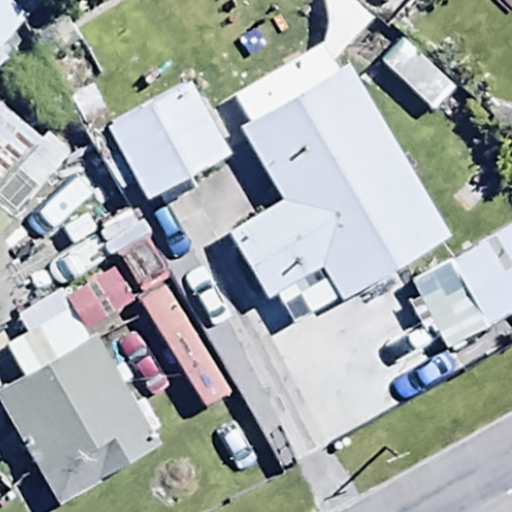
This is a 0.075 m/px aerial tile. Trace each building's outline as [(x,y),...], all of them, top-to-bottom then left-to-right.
[(0,50),(24,23),(0,1),(0,50)] [(442,244),(341,74),(330,80),(312,49),(225,101),(243,131),(235,136),(276,205),(218,240),(257,306),(313,273),(334,309),(442,244)] [(223,164),(182,90),(103,134),(144,208),(223,164)] [(511,317),(511,227),(444,271),(485,335),(511,317)] [(0,379),(6,390),(0,393),(0,419),(51,511),(153,455),(138,428),(173,409),(142,354),(102,377),(58,297),(0,329),(0,379)] [(220,478),(202,448),(154,476),(172,506),(220,478)]
